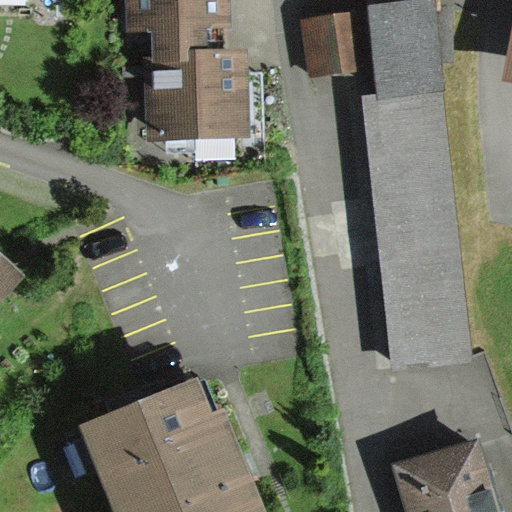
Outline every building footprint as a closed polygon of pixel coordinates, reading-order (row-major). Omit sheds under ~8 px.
[(121,0),(123,34),(139,34),(143,145),(254,141),(251,50),(224,51),(223,25),(232,25),(231,0),(121,0)] [(442,0),(367,0),(368,7),(377,69),(378,94),(378,100),(445,96),(438,11),(443,10),(442,0)] [(377,69),(368,7),(302,16),(311,79),(377,69)] [(378,94),(364,95),(395,370),(409,369),(409,365),(433,363),(433,367),(470,365),(445,96),(378,100),(378,94)] [(0,300),(23,275),(0,253),(0,300)] [(196,381),(81,427),(115,511),(269,511),(228,410),(210,417),(196,381)] [(498,511),(477,442),(395,467),(409,511),(498,511)]
